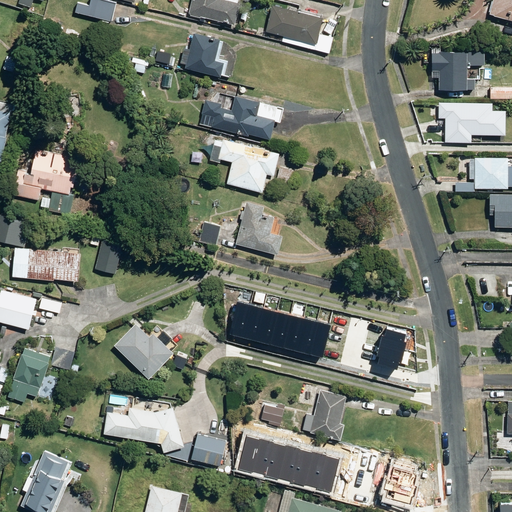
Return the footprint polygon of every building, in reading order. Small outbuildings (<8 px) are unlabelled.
[(73,11),(110,19),(113,0),(87,0),(87,4),(75,1),(73,11)] [(204,16),(232,23),(237,1),(235,1),(235,0),(189,0),(186,13),(199,16),(198,19),(203,21),(204,16)] [(511,0),(490,0),(487,12),(511,19),(511,0)] [(264,29),(313,42),(319,16),(270,3),(264,29)] [(183,66),(218,75),(222,59),(213,57),(218,37),(192,31),(187,48),(182,46),(178,61),(184,62),(183,66)] [(437,69),(437,88),(473,88),(473,77),(465,77),(465,64),(482,64),(482,49),(468,50),(468,47),(464,47),(464,49),(438,50),(438,47),(430,47),(430,52),(429,52),(429,69),(437,69)] [(1,67),(12,70),(16,57),(5,54),(1,67)] [(133,70),(143,72),(144,63),(134,62),(133,70)] [(175,72),(164,71),(162,88),(172,89),(175,72)] [(4,84),(12,88),(16,80),(7,76),(4,84)] [(489,96),(511,96),(511,85),(489,85),(489,96)] [(246,132),(268,137),(273,118),(271,117),(275,104),(233,94),(229,109),(219,106),(219,102),(204,98),(198,122),(246,134),(246,132)] [(492,104),(438,103),(438,118),(445,118),(444,142),(472,143),(472,135),(505,136),(506,110),(492,110),(492,104)] [(0,149),(3,135),(4,135),(9,111),(0,109),(0,149)] [(122,140),(114,135),(105,149),(114,154),(122,140)] [(225,182),(260,191),(264,172),(271,174),(277,151),(222,137),(221,140),(214,138),(208,159),(218,161),(219,158),(230,160),(225,182)] [(48,209),(68,212),(71,193),(66,192),(67,184),(70,185),(75,156),(33,148),(29,173),(23,172),(23,169),(15,167),(11,193),(35,198),(37,186),(51,189),(49,198),(41,197),(39,205),(48,207),(48,209)] [(473,187),(506,187),(506,156),(473,156),(473,158),(468,158),(468,177),(473,177),(473,187)] [(273,189),(286,191),(291,169),(278,166),(273,189)] [(511,192),(488,192),(487,212),(493,212),(492,225),(511,225),(511,192)] [(234,242),(275,253),(280,234),(268,231),(272,215),(260,212),(262,205),(245,200),(234,242)] [(197,240),(214,245),(219,225),(202,220),(197,240)] [(111,255),(119,256),(121,243),(114,242),(111,255)] [(51,277),(75,279),(78,251),(12,245),(10,275),(51,279),(51,277)] [(82,264),(92,265),(92,252),(83,252),(82,264)] [(0,321),(26,328),(34,297),(0,289),(0,321)] [(37,306),(58,312),(60,301),(40,296),(37,306)] [(304,360),(332,367),(337,343),(345,345),(350,327),(328,322),(330,315),(315,312),(315,314),(302,311),(301,315),(274,308),(272,321),(292,325),(291,331),(306,335),(303,347),(307,347),(304,360)] [(111,344),(146,377),(171,351),(149,331),(146,335),(132,322),(111,344)] [(6,395),(22,401),(26,392),(36,395),(49,355),(22,346),(20,353),(19,352),(11,378),(12,378),(6,395)] [(49,364),(68,369),(73,350),(54,346),(49,364)] [(214,377),(219,379),(224,366),(218,364),(214,377)] [(261,378),(265,382),(273,374),(269,370),(261,378)] [(233,395),(241,396),(242,383),(234,383),(233,395)] [(308,431),(338,439),(342,422),(337,421),(344,394),(319,388),(312,414),(305,413),(301,428),(308,430),(308,431)] [(113,404),(113,405),(114,406),(115,407),(117,408),(118,408),(120,409),(121,409),(123,408),(124,408),(125,407),(127,406),(128,405),(128,404),(129,402),(129,401),(129,399),(129,398),(128,396),(127,395),(126,394),(125,393),(124,392),(123,392),(121,391),(120,391),(118,392),(117,392),(115,393),(114,394),(113,395),(113,396),(112,398),(112,399),(112,401),(112,402),(113,404)] [(97,395),(79,393),(78,402),(96,405),(97,395)] [(268,422),(279,425),(284,404),(277,402),(276,406),(264,403),(262,408),(260,407),(257,417),(269,419),(268,422)] [(163,453),(186,460),(191,443),(180,440),(170,405),(154,410),(127,406),(126,413),(105,410),(102,434),(158,440),(161,450),(164,449),(163,453)] [(79,407),(70,406),(69,419),(78,419),(79,407)] [(226,441),(197,433),(190,458),(220,466),(226,441)] [(311,491),(337,497),(341,482),(345,483),(352,454),(322,447),(311,491)] [(19,503),(39,511),(48,511),(63,478),(59,477),(67,460),(42,449),(19,503)] [(266,478),(278,481),(281,471),(268,468),(266,478)] [(142,511),(183,511),(188,495),(179,493),(180,491),(149,484),(142,511)] [(337,511),(338,509),(292,497),(294,491),(284,488),(277,511),(337,511)] [(511,511),(511,496),(493,497),(493,511),(511,511)]
